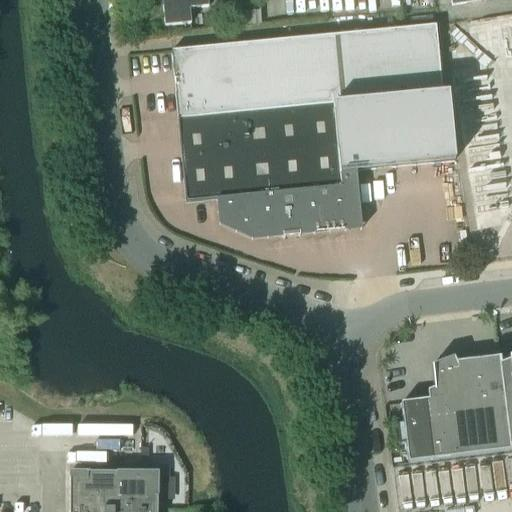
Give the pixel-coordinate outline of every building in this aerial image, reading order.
[(206,0),(161,0),(164,27),(209,23),(206,0)] [(497,225),(511,222),(511,16),(467,23),(497,225)] [(447,95),(441,95),(434,27),(171,53),(185,205),(216,202),(218,226),(251,241),(360,231),(355,173),(454,163),(447,95)] [(426,400),(422,400),(429,460),(511,449),(511,355),(507,357),(507,360),(499,364),(498,358),(454,363),(451,357),(429,366),(432,388),(425,391),(426,400)] [(69,474),(68,511),(156,511),(157,475),(69,474)]
